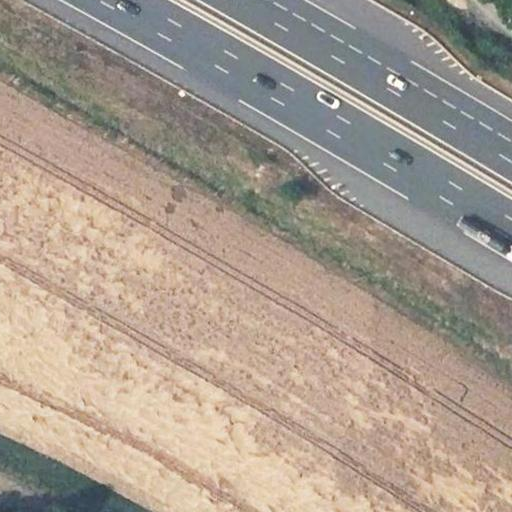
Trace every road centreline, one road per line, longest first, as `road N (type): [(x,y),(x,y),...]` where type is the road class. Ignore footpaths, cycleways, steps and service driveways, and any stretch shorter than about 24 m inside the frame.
road 1 (motorway): [(112,0),(511,233)]
road 2 (motorway): [(511,145),(262,0)]
